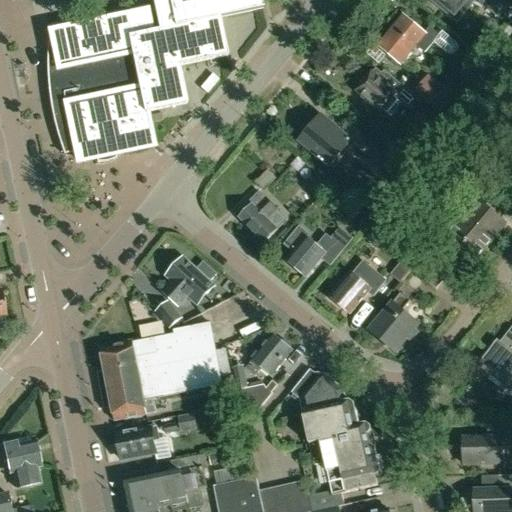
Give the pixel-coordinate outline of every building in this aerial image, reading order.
[(96,158),(97,163),(102,163),(104,163),(106,163),(109,162),(111,161),(113,161),(115,160),(117,159),(116,154),(153,146),(146,113),(187,104),(180,66),(228,56),(220,18),(263,9),(261,0),(152,0),(155,11),(143,13),(145,21),(133,23),(124,22),(119,22),(110,22),(100,23),(95,24),(89,25),(51,33),(53,42),(48,43),(47,50),(47,56),(47,63),(47,71),(48,78),(48,84),(49,91),(50,97),(51,104),(52,110),(53,117),(54,123),(56,129),(58,136),(60,142),(63,151),(64,155),(77,152),(79,162),(96,158)] [(430,0),(448,14),(450,11),(457,17),(468,4),(471,6),(476,0),(477,0),(500,19),(505,12),(510,6),(502,0),(430,0)] [(431,27),(425,34),(404,16),(379,47),(401,65),(417,46),(426,53),(435,43),(450,55),(457,48),(431,27)] [(490,63),(497,53),(489,47),(482,57),(490,63)] [(402,86),(396,94),(373,75),(360,91),(388,114),(392,117),(402,104),(410,110),(418,100),(402,86)] [(428,76),(414,93),(441,116),(455,99),(428,76)] [(354,125),(345,136),(322,117),(300,143),(331,168),(351,143),(390,175),(400,164),(354,125)] [(452,155),(473,171),(475,169),(483,176),(495,162),(484,155),(482,158),(463,142),(452,155)] [(318,174),(306,189),(319,200),(332,185),(318,174)] [(445,240),(474,264),(507,224),(500,218),(508,208),(484,187),(466,208),(470,211),(445,240)] [(288,221),(260,193),(250,203),(253,206),(240,218),(265,243),(288,221)] [(301,227),(286,244),(296,253),(288,262),(307,277),(322,259),(331,266),(354,238),(340,227),(331,238),(327,234),(317,245),(310,240),(313,237),(301,227)] [(402,283),(413,270),(412,269),(420,259),(411,252),(392,275),(402,283)] [(215,285),(185,258),(167,277),(172,282),(163,291),(179,306),(188,296),(189,297),(197,304),(215,285)] [(445,281),(420,259),(412,269),(413,270),(437,290),(445,281)] [(365,261),(358,270),(354,275),(352,273),(331,299),(351,316),(369,294),(374,298),(388,282),(365,261)] [(394,292),(395,301),(370,331),(396,353),(408,339),(412,342),(423,328),(404,312),(412,302),(402,294),(404,291),(399,287),(394,292)] [(157,313),(171,329),(184,320),(170,302),(157,313)] [(241,406),(238,391),(235,379),(223,381),(212,323),(174,331),(175,334),(156,339),(135,343),(135,342),(117,345),(118,347),(102,350),(106,372),(100,375),(105,387),(109,386),(110,393),(107,394),(106,407),(113,408),(115,422),(149,416),(148,415),(160,412),(158,398),(213,388),(217,410),(226,408),(226,409),(241,406)] [(499,341),(479,366),(511,392),(511,329),(502,343),(499,341)] [(274,336),(246,370),(256,377),(263,369),(273,377),(294,352),(274,336)] [(273,382),(249,388),(244,366),(233,368),(235,379),(238,391),(241,406),(243,417),(258,414),(273,395),(272,394),(279,386),(273,382)] [(302,401),(311,441),(316,465),(327,463),(333,492),(310,496),(306,482),(261,492),(266,511),(312,511),(345,505),(343,494),(378,486),(376,475),(378,475),(381,471),(372,428),(366,423),(360,424),(356,405),(350,400),(347,401),(345,394),(321,373),(318,374),(313,370),(293,394),(302,401)] [(178,417),(179,421),(181,433),(197,430),(194,414),(178,417)] [(177,423),(165,425),(167,435),(180,433),(177,423)] [(465,439),(465,465),(503,464),(503,448),(511,447),(511,425),(489,426),(489,438),(465,439)] [(118,436),(123,462),(157,455),(154,441),(160,440),(157,428),(118,436)] [(6,453),(12,482),(42,475),(37,450),(19,453),(18,450),(6,453)] [(176,511),(189,510),(205,506),(202,490),(208,489),(204,468),(128,483),(133,511),(176,511)] [(511,511),(511,475),(500,476),(500,491),(476,491),(476,511),(511,511)] [(265,511),(258,478),(214,487),(219,511),(265,511)] [(13,511),(9,492),(0,494),(0,511),(13,511)]
